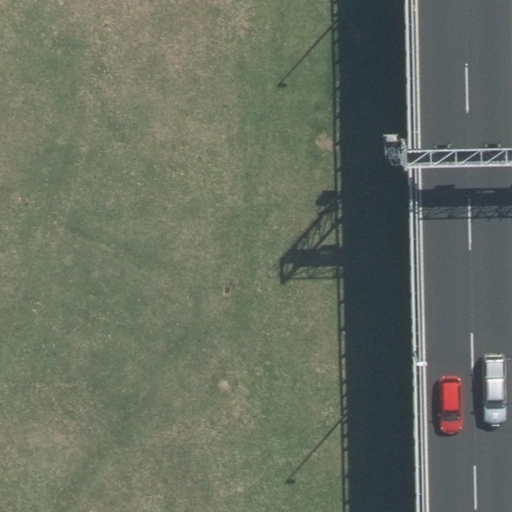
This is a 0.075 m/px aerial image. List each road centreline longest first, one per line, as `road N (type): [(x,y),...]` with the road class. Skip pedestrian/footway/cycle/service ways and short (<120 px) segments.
road 1 (motorway): [(459,0),(472,511)]
road 2 (motorway): [(63,511),(66,0)]
